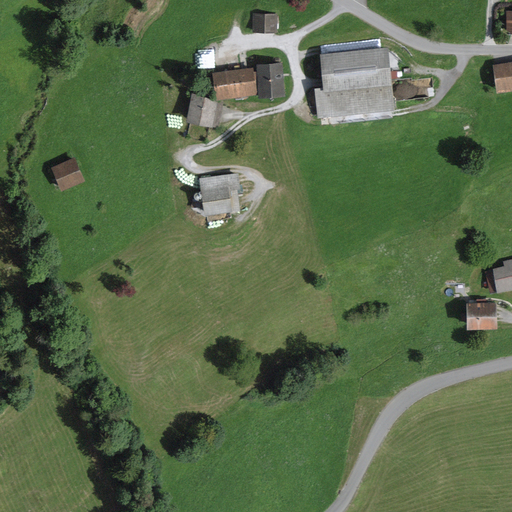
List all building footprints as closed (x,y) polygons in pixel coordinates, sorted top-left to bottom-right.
[(278,14),(252,13),(251,32),(278,33),(278,14)] [(200,74),(219,70),(215,47),(196,50),(200,74)] [(397,48),(328,55),(332,87),(322,88),(325,118),(404,109),(397,48)] [(511,61),(493,65),(497,93),(511,91),(511,61)] [(257,67),(213,73),(216,99),(258,94),(258,98),(285,95),(281,62),(256,65),(257,67)] [(223,101),(192,94),(186,121),(217,128),(223,101)] [(75,158),(52,168),(61,191),(85,181),(75,158)] [(237,172),(198,178),(204,215),(232,211),(229,190),(240,189),(237,172)] [(511,259),(503,262),(504,267),(493,269),(485,272),(490,294),(497,293),(497,294),(511,291),(511,259)] [(496,303),(467,303),(467,329),(496,329),(496,303)]
